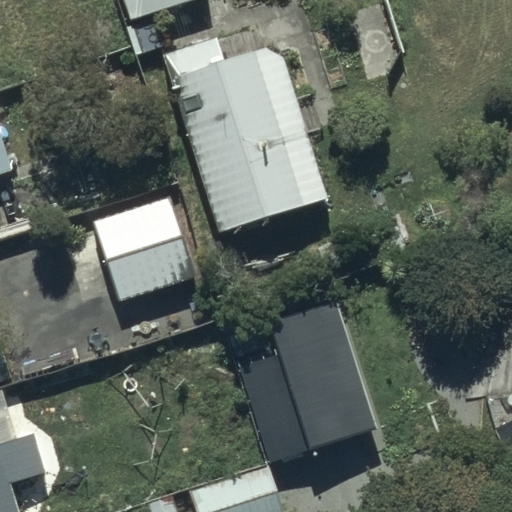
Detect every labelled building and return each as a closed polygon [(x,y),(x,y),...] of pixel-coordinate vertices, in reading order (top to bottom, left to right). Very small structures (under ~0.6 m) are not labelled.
[(210,2),(209,0),(118,0),(128,28),(210,2)] [(284,64),(229,82),(220,56),(167,73),(224,246),(332,210),(284,64)] [(0,179),(15,175),(0,128),(0,179)] [(171,203),(97,226),(123,309),(197,286),(171,203)] [(277,355),(238,367),(268,463),(373,429),(332,302),(267,322),(277,355)] [(511,439),(501,445),(511,471),(511,439)] [(0,456),(0,454),(0,511),(23,511),(18,494),(56,483),(44,443),(0,456)] [(280,511),(270,477),(192,502),(195,511),(280,511)]
